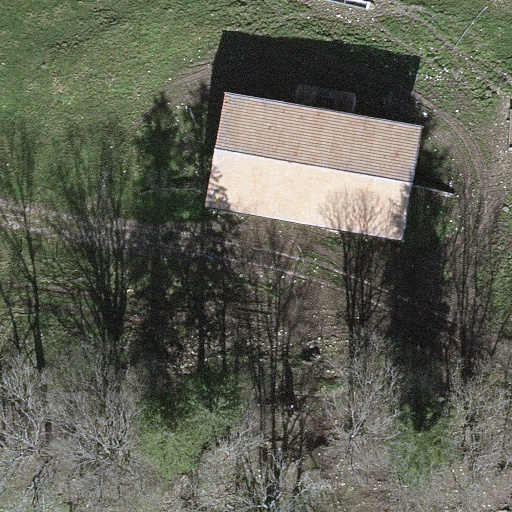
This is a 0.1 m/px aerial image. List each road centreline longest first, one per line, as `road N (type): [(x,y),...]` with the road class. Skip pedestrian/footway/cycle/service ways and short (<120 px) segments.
road 1 (track): [(0,207),(327,267)]
road 2 (track): [(511,359),(327,267)]
